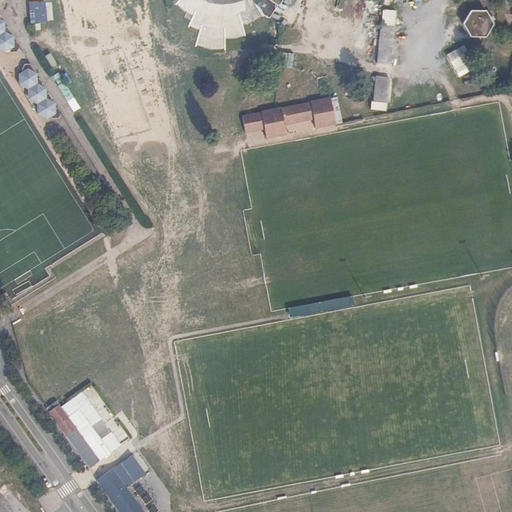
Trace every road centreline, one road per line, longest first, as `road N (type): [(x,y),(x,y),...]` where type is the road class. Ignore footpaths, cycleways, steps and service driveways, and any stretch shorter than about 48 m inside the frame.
road 1 (tertiary): [(92,511),(0,385)]
road 2 (tertiary): [(0,405),(77,511)]
